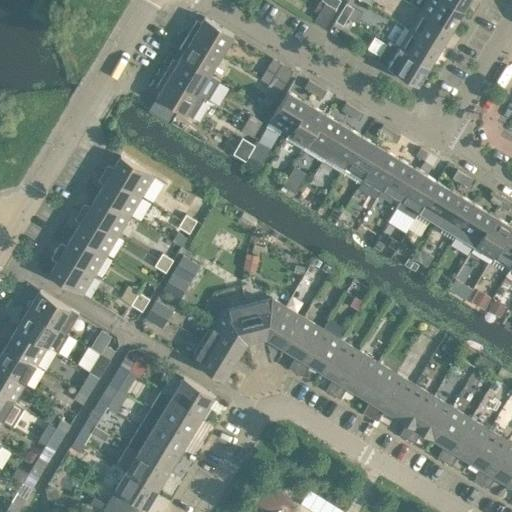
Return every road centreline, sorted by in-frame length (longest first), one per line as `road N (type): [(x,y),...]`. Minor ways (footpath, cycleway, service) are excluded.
road 1 (residential): [(205,511),(264,413),(285,406),(458,511)]
road 2 (residential): [(435,140),(209,0)]
road 3 (residential): [(20,219),(152,0)]
road 4 (residential): [(438,136),(507,35)]
